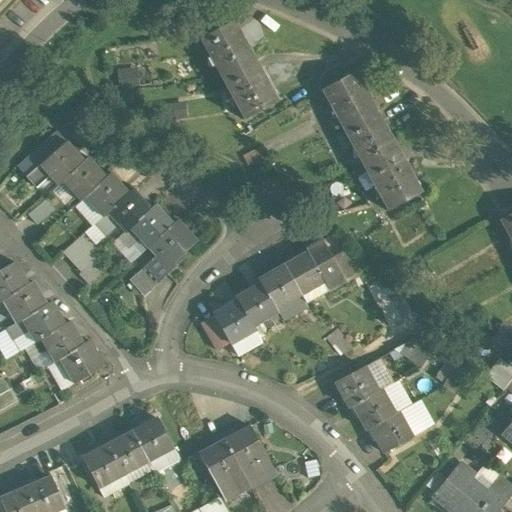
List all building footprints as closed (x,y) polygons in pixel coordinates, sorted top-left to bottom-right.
[(231,23),(200,39),(223,79),(253,63),(231,23)] [(253,63),(223,79),(245,120),(275,103),(253,63)] [(352,74),(322,90),(345,131),(375,115),(352,74)] [(396,154),(375,115),(345,131),(366,171),(396,154)] [(56,132),(16,168),(25,178),(40,165),(64,143),(65,143),(56,132)] [(64,143),(40,165),(50,175),(58,185),(63,181),(80,166),(74,159),(76,157),(64,143)] [(262,147),(242,156),(247,166),(266,157),(262,147)] [(418,194),(396,154),(366,171),(388,211),(418,194)] [(80,166),(63,181),(80,201),(85,196),(102,181),(95,174),(98,171),(88,159),(80,166)] [(40,165),(25,178),(35,188),(50,175),(40,165)] [(102,181),(85,196),(103,216),(107,212),(124,197),(118,189),(121,187),(110,175),(102,181)] [(124,197),(107,212),(125,232),(129,228),(147,212),(140,205),(143,202),(132,190),(124,197)] [(147,212),(129,228),(147,248),(169,228),(163,221),(165,219),(154,206),(147,212)] [(511,212),(499,220),(511,242),(511,212)] [(147,248),(152,254),(155,257),(160,252),(171,265),(172,263),(175,266),(185,257),(183,254),(195,243),(176,222),(169,228),(147,248)] [(110,265),(83,234),(62,252),(89,283),(110,265)] [(344,280),(322,240),(305,250),(306,253),(307,253),(323,280),(322,281),(327,290),(344,280)] [(155,257),(134,275),(149,291),(175,266),(172,263),(171,265),(160,252),(155,257)] [(306,253),(283,267),(298,294),(304,304),(327,290),(322,281),(323,280),(307,253),(306,253)] [(152,254),(132,272),(134,275),(155,257),(152,254)] [(0,270),(0,301),(4,300),(22,289),(17,280),(20,278),(12,263),(0,270)] [(283,267),(258,281),(260,283),(274,308),(298,294),(283,267)] [(260,283),(235,297),(252,325),(276,312),(274,308),(260,283)] [(22,289),(4,300),(17,322),(22,319),(41,308),(36,299),(39,297),(31,284),(22,289)] [(379,284),(367,290),(388,326),(398,320),(388,302),(379,284)] [(388,302),(398,320),(411,314),(400,295),(388,302)] [(235,297),(223,303),(226,308),(214,316),(228,344),(254,329),(252,325),(235,297)] [(41,308),(22,319),(35,342),(41,339),(61,328),(56,319),(59,317),(50,302),(41,308)] [(228,344),(214,316),(200,324),(215,351),(228,344)] [(61,328),(41,339),(54,362),(60,358),(80,347),(75,338),(77,337),(70,323),(61,328)] [(511,326),(509,325),(499,340),(511,348),(511,326)] [(254,329),(228,344),(236,357),(261,343),(254,329)] [(325,339),(339,356),(351,346),(337,330),(325,339)] [(423,341),(409,361),(419,368),(433,347),(423,341)] [(80,347),(60,358),(74,382),(102,367),(88,342),(80,347)] [(448,357),(435,378),(444,384),(457,363),(448,357)] [(511,369),(498,359),(484,377),(501,391),(511,377),(511,369)] [(457,363),(444,384),(454,390),(467,369),(457,363)] [(362,368),(335,383),(348,408),(352,406),(376,392),(362,368)] [(1,376),(0,377),(0,393),(8,388),(1,376)] [(8,388),(0,393),(0,410),(16,401),(9,388),(8,388)] [(376,392),(352,406),(366,431),(369,429),(393,415),(380,391),(376,392)] [(393,415),(369,429),(383,454),(411,438),(397,413),(393,415)] [(511,419),(501,434),(511,443),(511,419)] [(157,420),(132,433),(147,461),(172,448),(157,420)] [(248,428),(223,441),(238,469),(263,455),(248,428)] [(132,433),(107,446),(122,474),(147,461),(132,433)] [(223,441),(198,455),(214,483),(238,469),(223,441)] [(107,446),(82,459),(97,487),(122,474),(107,446)] [(263,455),(238,469),(250,490),(275,477),(263,455)] [(459,463),(434,493),(456,511),(495,511),(502,504),(503,505),(508,499),(491,485),(486,491),(471,479),(474,475),(459,463)] [(511,493),(511,486),(499,476),(491,485),(508,499),(511,493)] [(50,477),(23,489),(33,511),(51,511),(63,507),(50,477)] [(33,511),(23,489),(0,498),(0,505),(3,511),(33,511)]
